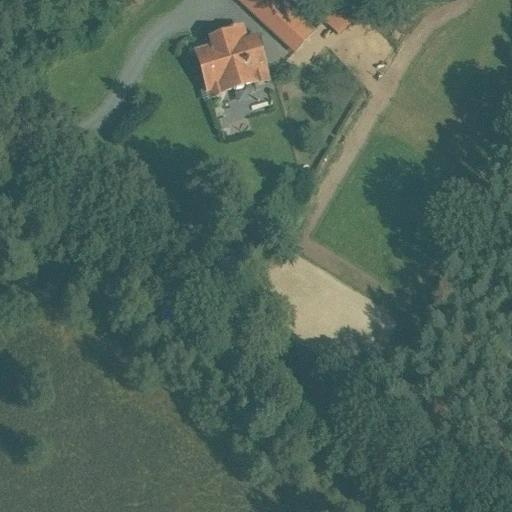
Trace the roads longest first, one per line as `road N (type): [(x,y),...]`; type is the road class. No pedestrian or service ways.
road 1 (track): [(431,511),(0,159)]
road 2 (track): [(0,155),(85,131),(106,116),(124,97),(137,48),(164,21),(227,11)]
